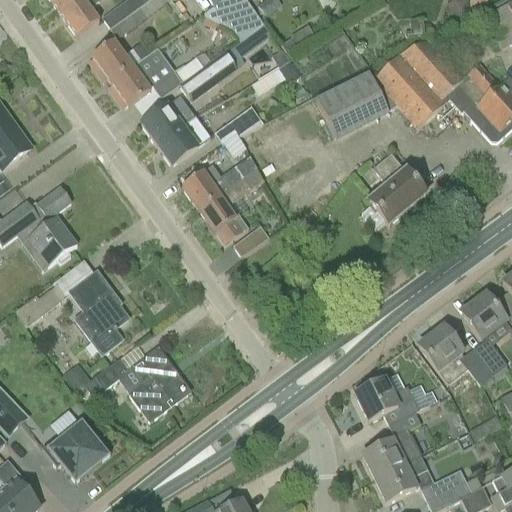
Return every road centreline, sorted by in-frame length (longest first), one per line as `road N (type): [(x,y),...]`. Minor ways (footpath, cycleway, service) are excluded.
road 1 (residential): [(280,384),(0,4)]
road 2 (primary): [(382,321),(511,224)]
road 3 (primary): [(158,487),(220,457),(294,404)]
road 4 (primary): [(280,384),(158,487)]
road 5 (primary): [(294,404),(382,321)]
road 6 (primary): [(382,321),(280,384)]
